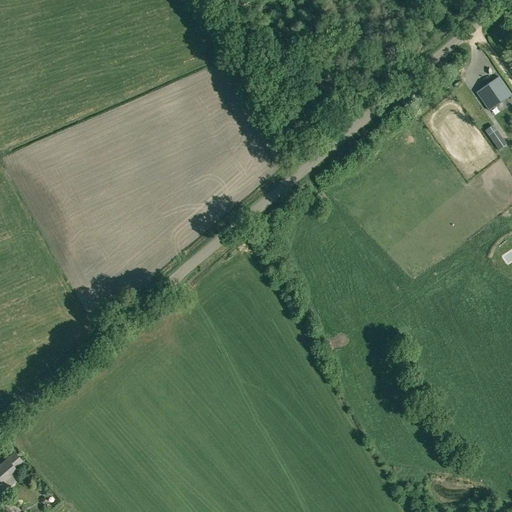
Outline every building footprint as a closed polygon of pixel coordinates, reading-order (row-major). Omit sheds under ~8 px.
[(499,77),(475,93),(489,112),(511,95),(499,77)] [(300,118),(307,127),(312,123),(305,114),(300,118)] [(281,130),(288,141),(300,134),(290,117),(275,126),(279,131),(281,130)] [(505,146),(494,131),(488,136),(498,151),(505,146)] [(0,487),(4,493),(16,482),(14,480),(19,477),(16,474),(18,472),(15,468),(22,462),(15,453),(3,463),(0,465),(0,487)]
